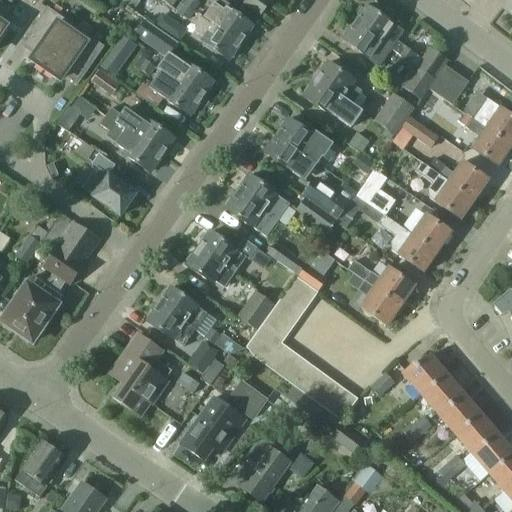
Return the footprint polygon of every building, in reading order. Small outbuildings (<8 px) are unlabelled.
[(225,14),(222,12),(230,0),(204,0),(210,4),(201,16),(241,44),(245,37),(248,38),(251,33),(250,30),(252,28),(228,10),(225,14)] [(269,4),(263,0),(245,0),(245,1),(253,7),(262,13),(269,4)] [(186,7),(180,15),(190,22),(195,14),(186,7)] [(359,19),(355,25),(390,49),(399,56),(405,48),(395,41),(401,33),(366,8),(365,10),(362,9),(357,16),(359,19)] [(47,9),(22,45),(36,54),(31,61),(60,81),(65,74),(78,84),(103,48),(74,28),(71,33),(59,24),(62,19),(47,9)] [(153,25),(160,29),(168,18),(161,13),(153,25)] [(191,31),(196,34),(206,42),(204,44),(228,61),(230,58),(233,59),(237,54),(235,52),(241,44),(201,16),(199,15),(193,24),(195,25),(191,31)] [(134,36),(165,58),(168,54),(172,56),(179,46),(144,21),(134,36)] [(378,66),(390,49),(355,25),(351,31),(347,30),(343,36),(344,40),(343,42),(378,66)] [(416,67),(417,68),(433,80),(446,62),(429,49),(416,67)] [(157,70),(167,76),(203,101),(208,94),(210,95),(214,90),(213,88),(214,85),(172,56),(168,54),(165,58),(157,70)] [(146,62),(140,71),(148,76),(153,67),(146,62)] [(320,75),(315,81),(352,106),(362,93),(351,85),(354,83),(327,64),(326,66),(323,66),(319,72),(320,75)] [(445,67),(435,81),(429,90),(452,106),(468,83),(445,67)] [(433,80),(417,68),(402,89),(420,102),(435,81),(433,80)] [(203,101),(167,76),(157,70),(156,70),(160,73),(149,89),(155,93),(191,118),(193,116),(196,116),(199,112),(198,108),(203,101)] [(101,72),(93,82),(113,97),(120,86),(101,72)] [(362,113),(352,106),(315,81),(312,87),(308,86),(304,92),(305,96),(304,98),(330,116),(330,115),(351,129),(362,113)] [(391,94),(372,121),(394,137),(413,109),(391,94)] [(476,123),(485,130),(510,148),(511,145),(511,118),(487,101),(473,122),(476,123)] [(113,109),(107,118),(117,124),(123,116),(113,109)] [(87,122),(71,111),(70,110),(59,125),(74,135),(78,138),(88,123),(87,122)] [(117,124),(127,131),(163,157),(175,140),(149,122),(146,125),(127,111),(125,113),(123,116),(117,124)] [(473,122),(465,116),(459,124),(470,132),(476,123),(473,122)] [(102,126),(111,132),(117,124),(107,118),(102,126)] [(409,119),(402,129),(430,149),(437,138),(409,119)] [(280,132),(276,137),(313,163),(317,166),(322,158),(323,159),(333,146),(314,133),(312,137),(288,120),(287,122),(283,122),(279,128),(280,132)] [(151,174),(163,157),(127,131),(117,124),(111,132),(121,140),(117,145),(127,152),(125,155),(151,174)] [(480,138),(472,150),(497,167),(510,148),(485,130),(480,138)] [(317,166),(313,163),(276,137),(272,144),(268,143),(265,148),(266,152),(265,154),(305,182),(317,166)] [(85,144),(76,156),(86,164),(95,152),(85,144)] [(429,169),(439,176),(445,168),(434,161),(429,169)] [(448,183),(474,200),(488,181),(462,163),(448,183)] [(98,169),(83,189),(95,198),(94,199),(121,217),(123,214),(126,214),(130,209),(129,206),(137,196),(98,169)] [(439,176),(429,169),(423,178),(433,185),(426,194),(427,198),(435,203),(460,220),(474,200),(448,183),(439,176)] [(386,178),(373,170),(355,197),(384,216),(395,201),(378,190),(386,178)] [(239,184),(240,188),(237,193),(277,221),(289,204),(248,176),(247,179),(243,178),(239,184)] [(337,220),(348,205),(335,196),(313,181),(302,196),(337,220)] [(265,238),(277,221),(237,193),(233,199),(229,199),(225,205),(226,208),(225,210),(265,238)] [(336,221),(305,199),(297,210),(328,232),(336,221)] [(422,274),(436,254),(411,236),(382,215),(375,225),(392,237),(388,243),(389,250),(397,256),(422,274)] [(450,234),(425,216),(425,217),(411,236),(436,254),(450,234)] [(56,251),(74,225),(61,217),(43,242),(56,251)] [(53,276),(46,287),(15,332),(32,344),(41,331),(43,332),(50,323),(48,322),(58,306),(57,305),(62,298),(57,295),(65,283),(70,287),(100,242),(75,225),(74,225),(56,251),(48,262),(58,269),(53,276)] [(30,236),(40,244),(47,234),(35,227),(29,236),(30,237),(30,236)] [(202,245),(199,250),(234,274),(245,258),(247,260),(246,261),(259,271),(267,258),(241,240),(234,250),(210,234),(209,235),(205,235),(201,241),(202,245)] [(30,236),(30,237),(15,257),(26,264),(40,244),(30,236)] [(274,244),(267,254),(297,275),(304,265),(274,244)] [(224,289),(234,274),(199,250),(195,256),(190,255),(186,262),(188,266),(187,267),(213,286),(215,282),(224,289)] [(58,269),(48,262),(43,269),(53,276),(58,269)] [(371,274),(360,266),(354,262),(348,271),(354,275),(353,276),(364,284),(364,283),(371,274)] [(296,279),(316,293),(326,279),(306,266),(296,279)] [(380,280),(374,289),(399,307),(413,287),(388,269),(380,280)] [(15,332),(46,287),(34,279),(29,286),(27,286),(1,323),(15,332)] [(310,304),(317,294),(316,293),(296,279),(289,289),(310,304)] [(310,304),(289,289),(283,299),(303,314),(310,304)] [(399,307),(374,289),(360,310),(385,327),(399,307)] [(161,297),(163,301),(159,306),(195,332),(207,315),(171,290),(170,291),(165,290),(161,297)] [(254,331),(272,305),(253,292),(234,317),(254,331)] [(511,298),(509,295),(493,308),(501,317),(507,314),(511,323),(511,298)] [(296,323),(303,314),(283,299),(276,308),(296,323)] [(186,345),(195,332),(159,306),(155,312),(150,311),(147,317),(149,322),(148,323),(173,341),(176,338),(186,345)] [(289,333),(296,323),(276,308),(269,318),(289,333)] [(282,342),(289,333),(269,318),(262,328),(282,342)] [(253,356),(265,366),(281,345),(282,342),(262,328),(247,348),(253,356)] [(211,331),(205,339),(215,346),(221,338),(211,331)] [(170,373),(155,362),(162,352),(138,336),(115,370),(129,380),(115,400),(141,418),(150,403),(162,412),(163,411),(153,404),(167,383),(164,381),(170,373)] [(204,341),(188,363),(203,374),(219,352),(204,341)] [(265,366),(275,373),(290,352),(281,345),(265,366)] [(300,359),(290,352),(275,373),(284,380),(300,359)] [(402,375),(421,396),(445,375),(430,357),(418,368),(414,363),(402,375)] [(214,359),(200,380),(210,387),(224,367),(214,359)] [(309,366),(300,359),(284,380),(294,387),(309,366)] [(319,373),(309,366),(294,387),(303,394),(319,373)] [(328,380),(319,373),(303,394),(313,401),(328,380)] [(385,374),(370,387),(379,398),(395,385),(385,374)] [(421,396),(436,414),(447,405),(450,409),(464,397),(445,375),(421,396)] [(338,387),(328,380),(313,401),(322,407),(338,387)] [(347,394),(338,387),(322,407),(332,414),(347,394)] [(357,401),(347,394),(332,414),(342,421),(357,401)] [(479,415),(464,397),(450,409),(447,405),(436,414),(455,436),(479,415)] [(195,456),(228,410),(213,399),(201,417),(182,445),(181,446),(195,456)] [(228,410),(195,456),(204,462),(213,449),(220,454),(221,455),(244,421),(228,410)] [(498,436),(479,415),(455,436),(470,453),(480,444),(484,448),(498,436)] [(413,425),(421,435),(431,427),(422,417),(413,425)] [(367,443),(341,423),(330,438),(355,458),(367,443)] [(421,435),(413,425),(404,433),(412,443),(421,435)] [(480,444),(470,453),(489,475),(511,455),(511,452),(498,436),(484,448),(480,444)] [(238,487),(239,488),(261,504),(282,475),(282,474),(290,463),(274,452),(276,449),(264,441),(252,446),(247,452),(248,453),(245,457),(254,464),(238,487)] [(21,472),(22,472),(15,482),(39,499),(46,488),(43,486),(46,483),(49,485),(56,475),(52,473),(62,459),(41,444),(21,472)] [(511,455),(489,475),(503,492),(511,484),(511,455)] [(456,456),(447,464),(455,474),(465,465),(456,456)] [(308,472),(295,462),(289,470),(302,480),(308,472)] [(455,474),(447,464),(437,472),(446,482),(455,474)] [(350,483),(353,485),(341,502),(346,506),(359,489),(371,472),(363,466),(350,483)] [(511,484),(503,492),(511,502),(511,484)] [(96,511),(105,501),(81,485),(61,511),(96,511)] [(308,498),(297,511),(330,511),(337,503),(317,489),(310,499),(308,498)] [(465,510),(466,511),(480,511),(482,511),(474,501),(465,510)]
